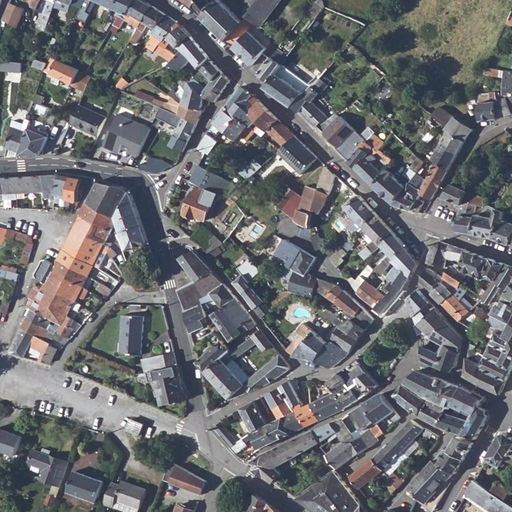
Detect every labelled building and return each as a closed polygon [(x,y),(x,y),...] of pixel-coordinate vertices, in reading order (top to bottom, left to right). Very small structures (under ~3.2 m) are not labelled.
[(29,0),(31,6),(36,9),(40,0),(29,0)] [(40,0),(36,9),(36,10),(34,16),(41,19),(40,22),(38,27),(46,30),(55,6),(56,2),(56,0),(40,0)] [(60,0),(60,3),(56,2),(55,6),(68,10),(71,3),(62,0),(60,0)] [(92,0),(85,0),(82,8),(77,19),(86,22),(91,13),(87,11),(93,0),(92,0)] [(95,0),(116,9),(120,0),(95,0)] [(120,0),(116,9),(119,10),(128,15),(135,0),(120,0)] [(135,0),(128,15),(126,19),(139,26),(143,20),(144,21),(154,6),(143,0),(135,0)] [(209,0),(197,0),(194,7),(204,17),(214,5),(209,0)] [(204,17),(228,40),(232,35),(243,20),(223,0),(218,0),(214,5),(204,17)] [(247,0),(251,3),(250,5),(247,6),(243,11),(248,14),(257,0),(247,0)] [(261,24),(279,0),(257,0),(248,14),(256,21),(261,24)] [(9,3),(2,20),(17,25),(23,8),(9,3)] [(139,26),(131,40),(135,43),(145,28),(153,34),(167,14),(154,6),(144,21),(143,20),(139,26)] [(100,18),(105,21),(110,12),(104,9),(100,18)] [(110,12),(105,21),(108,22),(107,25),(110,26),(116,15),(110,12)] [(167,14),(153,34),(154,34),(156,36),(148,47),(154,51),(155,50),(160,44),(163,41),(179,22),(167,14)] [(251,65),(267,47),(249,29),(256,21),(248,14),(243,20),(232,35),(228,40),(234,46),(233,47),(251,65)] [(163,41),(160,44),(165,48),(172,39),(179,46),(192,34),(179,22),(163,41)] [(177,55),(170,63),(179,71),(192,59),(199,67),(210,57),(200,45),(200,43),(192,35),(181,49),(182,50),(179,53),(177,55)] [(56,41),(54,48),(60,50),(64,41),(57,38),(56,41)] [(165,48),(160,44),(155,50),(169,59),(172,56),(174,57),(176,54),(175,53),(165,48)] [(290,51),(295,55),(299,51),(297,49),(298,47),(295,45),(290,51)] [(259,72),(269,79),(287,56),(284,53),(284,52),(279,47),(259,72)] [(269,79),(264,86),(292,106),(293,105),(304,93),(306,94),(318,78),(311,72),(298,88),(284,78),(291,69),(294,72),(301,64),(288,54),(287,56),(269,79)] [(69,65),(52,57),(46,71),(73,83),(72,84),(85,91),(92,76),(69,65)] [(21,62),(1,60),(1,64),(1,70),(20,71),(21,62)] [(213,60),(203,69),(213,79),(211,82),(223,91),(231,80),(213,60)] [(203,69),(199,72),(211,82),(213,79),(203,69)] [(192,72),(186,77),(189,81),(194,77),(195,76),(192,72)] [(173,89),(169,94),(172,96),(183,104),(202,110),(205,97),(189,81),(186,77),(181,73),(175,78),(186,90),(184,99),(178,95),(179,93),(173,89)] [(378,81),(380,84),(387,78),(385,75),(378,81)] [(194,77),(189,81),(205,97),(211,99),(216,101),(223,91),(211,82),(206,89),(194,77)] [(293,105),(316,126),(328,118),(312,101),(318,93),(319,94),(328,84),(319,77),(318,78),(306,94),(304,93),(293,105)] [(121,90),(126,85),(121,81),(116,87),(121,90)] [(226,106),(238,116),(248,123),(254,117),(250,113),(260,101),(253,94),(250,93),(240,86),(226,106)] [(135,96),(153,103),(161,106),(186,115),(199,122),(204,111),(202,110),(183,104),(172,96),(169,103),(166,102),(166,103),(154,98),(154,97),(137,90),(135,96)] [(36,93),(33,100),(43,104),(45,97),(36,93)] [(479,102),(480,120),(498,117),(497,100),(497,94),(480,96),(479,102)] [(497,100),(498,117),(511,112),(511,99),(510,95),(497,100)] [(352,102),(361,110),(365,106),(358,99),(352,102)] [(250,113),(254,117),(261,123),(268,130),(262,135),(280,151),(296,135),(260,101),(250,113)] [(75,112),(70,123),(98,135),(106,118),(78,105),(75,112)] [(209,131),(217,137),(223,128),(226,131),(238,116),(226,106),(218,117),(209,131)] [(427,121),(431,124),(440,131),(445,124),(448,126),(446,129),(449,132),(436,154),(432,150),(428,156),(429,156),(441,165),(449,170),(467,138),(474,128),(456,116),(439,106),(427,121)] [(114,130),(111,128),(103,145),(119,152),(123,143),(131,147),(129,152),(138,157),(151,128),(118,113),(112,124),(116,126),(114,130)] [(337,147),(350,160),(365,140),(348,123),(344,119),(346,116),(343,113),(340,115),(338,113),(320,127),(338,144),(337,147)] [(186,115),(171,144),(184,151),(199,122),(186,115)] [(226,131),(237,140),(249,125),(248,123),(238,116),(226,131)] [(12,126),(5,157),(20,156),(28,128),(31,121),(27,119),(25,123),(23,128),(25,128),(24,130),(12,126)] [(13,120),(12,126),(24,130),(25,128),(23,128),(25,123),(13,120)] [(255,129),(262,135),(268,130),(261,123),(255,129)] [(28,128),(20,156),(40,155),(49,136),(28,128)] [(255,129),(254,130),(250,135),(256,141),(261,135),(262,135),(255,129)] [(382,148),(384,150),(387,146),(389,148),(398,137),(394,133),(383,146),(382,148)] [(203,141),(213,148),(218,141),(207,134),(203,141)] [(280,151),(302,173),(318,157),(296,135),(280,151)] [(350,160),(357,167),(368,154),(374,146),(367,142),(365,140),(350,160)] [(397,155),(410,166),(418,172),(426,161),(410,148),(405,144),(397,155)] [(368,154),(370,156),(373,153),(377,148),(374,146),(368,154)] [(384,150),(393,159),(394,157),(389,148),(387,146),(384,150)] [(359,169),(376,186),(382,177),(389,169),(390,167),(387,165),(393,159),(384,150),(382,148),(380,150),(377,148),(373,153),(381,159),(377,164),(370,159),(368,163),(366,162),(359,169)] [(395,203),(410,209),(419,197),(423,191),(441,165),(429,156),(426,161),(418,172),(408,186),(395,203)] [(149,165),(148,171),(159,173),(173,165),(161,159),(150,157),(149,165)] [(243,173),(246,175),(259,164),(254,160),(243,173)] [(484,206),(487,206),(488,205),(492,207),(509,182),(511,184),(511,162),(490,195),(487,199),(484,206)] [(190,181),(197,183),(217,192),(223,194),(230,181),(198,165),(190,180),(190,181)] [(317,188),(318,188),(329,193),(333,182),(336,175),(327,165),(317,188)] [(423,191),(433,198),(449,170),(441,165),(423,191)] [(400,179),(408,186),(418,172),(410,166),(400,179)] [(376,186),(395,203),(408,186),(400,179),(389,169),(382,177),(376,186)] [(55,174),(43,175),(44,191),(45,198),(52,198),(51,206),(55,207),(56,197),(59,175),(55,174)] [(43,175),(17,176),(18,193),(44,191),(43,175)] [(59,175),(56,197),(62,198),(61,204),(65,205),(71,177),(59,175)] [(333,182),(344,188),(347,185),(336,175),(333,182)] [(17,176),(2,177),(4,198),(18,197),(18,193),(17,176)] [(65,205),(65,208),(70,209),(71,200),(78,202),(82,179),(71,177),(65,205)] [(98,182),(87,203),(102,211),(115,218),(116,221),(131,193),(124,187),(98,182)] [(197,183),(184,213),(197,218),(197,217),(206,221),(217,194),(217,192),(197,183)] [(443,196),(456,201),(454,207),(461,209),(459,213),(461,214),(467,215),(471,202),(477,204),(479,204),(484,206),(487,199),(490,195),(485,193),(483,197),(451,183),(443,196)] [(273,201),(285,209),(298,194),(288,184),(273,201)] [(296,218),(301,221),(311,227),(312,209),(318,188),(317,188),(307,184),(303,198),(296,218)] [(312,209),(319,213),(329,193),(318,188),(312,209)] [(229,196),(230,198),(234,200),(239,195),(235,191),(229,196)] [(131,193),(116,221),(120,231),(142,224),(131,193)] [(285,209),(296,218),(303,198),(298,194),(285,209)] [(358,220),(363,225),(376,212),(360,194),(349,204),(347,202),(345,204),(358,220)] [(410,209),(420,212),(425,201),(419,197),(410,209)] [(230,198),(227,202),(232,206),(232,208),(234,210),(243,218),(246,214),(239,207),(234,200),(230,198)] [(458,231),(473,233),(477,216),(473,216),(476,207),(477,204),(471,202),(467,215),(461,214),(458,231)] [(87,203),(81,215),(96,223),(102,211),(87,203)] [(163,212),(170,218),(175,210),(167,206),(163,212)] [(473,233),(494,237),(503,215),(505,209),(497,208),(494,217),(481,214),(478,214),(477,216),(473,233)] [(503,215),(511,218),(511,213),(511,210),(508,209),(505,209),(503,215)] [(96,223),(87,241),(102,248),(105,244),(116,221),(115,218),(102,211),(96,223)] [(363,225),(375,238),(367,245),(373,252),(381,244),(394,231),(376,212),(363,225)] [(81,215),(67,242),(82,250),(87,241),(96,223),(81,215)] [(494,237),(494,238),(510,244),(511,238),(511,218),(503,215),(494,237)] [(300,231),(312,238),(311,227),(301,221),(300,231)] [(142,224),(120,231),(120,232),(122,237),(126,250),(149,243),(142,224)] [(0,237),(6,239),(6,236),(9,229),(9,228),(0,225),(0,237)] [(193,237),(203,245),(210,253),(210,252),(219,246),(222,243),(221,242),(217,236),(203,225),(193,237)] [(9,229),(6,236),(15,239),(17,232),(9,229)] [(407,246),(394,231),(381,244),(390,254),(374,269),(375,270),(383,274),(393,261),(407,246)] [(17,232),(15,239),(24,241),(26,234),(17,232)] [(26,234),(24,241),(27,243),(33,244),(31,236),(26,234)] [(312,238),(317,250),(324,247),(320,235),(312,238)] [(325,253),(330,257),(341,247),(348,239),(343,235),(326,251),(325,253)] [(289,266),(296,270),(306,275),(308,271),(314,261),(317,257),(303,249),(287,240),(277,258),(289,266)] [(67,242),(64,249),(94,264),(99,267),(108,252),(102,248),(87,241),(82,250),(67,242)] [(429,261),(445,267),(447,260),(448,257),(457,260),(456,258),(458,251),(449,249),(450,244),(442,241),(435,243),(430,256),(429,261)] [(27,243),(25,251),(31,252),(33,244),(27,243)] [(105,244),(102,248),(108,252),(112,257),(117,254),(111,247),(105,244)] [(450,244),(449,249),(458,251),(456,258),(463,261),(467,250),(450,244)] [(219,246),(210,252),(214,257),(223,250),(219,246)] [(387,277),(394,281),(404,287),(411,276),(413,273),(418,262),(407,246),(393,261),(397,265),(387,277)] [(330,257),(337,267),(344,260),(342,257),(346,252),(341,247),(330,257)] [(30,255),(24,254),(25,251),(18,249),(11,250),(9,258),(27,264),(30,255)] [(64,249),(58,259),(88,275),(94,264),(64,249)] [(198,280),(215,271),(195,249),(181,258),(198,280)] [(462,267),(463,268),(462,271),(466,273),(468,271),(479,275),(480,276),(486,278),(487,276),(490,258),(467,250),(463,261),(462,267)] [(244,274),(236,281),(256,309),(266,301),(249,282),(262,270),(251,257),(239,267),(244,274)] [(447,260),(462,267),(463,261),(456,258),(457,260),(448,257),(447,260)] [(487,276),(496,279),(505,263),(490,258),(487,276)] [(55,264),(53,270),(57,272),(63,275),(83,285),(88,275),(58,259),(55,264)] [(36,277),(42,281),(46,283),(50,276),(53,270),(55,264),(47,260),(43,261),(35,274),(36,277)] [(123,273),(115,261),(109,265),(118,277),(123,273)] [(484,297),(496,304),(497,304),(499,305),(511,284),(511,265),(505,263),(496,279),(490,287),(484,297)] [(94,264),(88,275),(98,281),(111,289),(113,290),(120,281),(99,267),(94,264)] [(442,275),(444,277),(447,279),(458,287),(460,287),(461,284),(465,279),(468,274),(466,273),(462,271),(452,264),(442,275)] [(290,290),(314,298),(319,278),(308,271),(306,275),(296,270),(289,266),(289,267),(285,266),(282,277),(284,277),(293,280),(290,289),(290,290)] [(427,266),(420,282),(427,287),(433,292),(441,282),(444,277),(442,275),(434,270),(432,269),(427,266)] [(138,271),(130,274),(136,291),(144,289),(138,271)] [(184,303),(200,296),(201,297),(211,291),(225,283),(215,271),(198,280),(181,288),(181,290),(182,295),(184,303)] [(0,275),(0,289),(4,291),(3,299),(4,299),(11,301),(12,301),(17,281),(0,275)] [(63,275),(59,281),(64,284),(60,291),(75,299),(78,295),(84,298),(88,289),(83,285),(63,275)] [(352,286),(357,292),(367,279),(361,275),(355,282),(352,286)] [(461,284),(467,290),(469,289),(478,294),(485,285),(481,284),(482,282),(480,276),(479,275),(476,283),(476,285),(475,287),(471,285),(470,283),(465,279),(461,284)] [(44,286),(43,288),(46,290),(45,292),(51,295),(53,292),(55,288),(60,291),(64,284),(59,281),(54,278),(50,276),(46,283),(44,286)] [(346,279),(352,286),(355,282),(349,276),(346,279)] [(293,280),(284,277),(283,283),(288,288),(290,289),(293,280)] [(357,292),(376,307),(383,298),(384,299),(392,290),(389,286),(394,281),(387,277),(383,282),(384,284),(378,289),(369,281),(367,279),(357,292)] [(314,298),(314,300),(317,301),(319,292),(322,293),(336,302),(345,289),(341,285),(319,278),(314,298)] [(111,289),(98,281),(97,283),(99,285),(98,289),(108,295),(111,289)] [(376,307),(382,313),(388,306),(404,287),(394,281),(389,286),(392,290),(384,299),(383,298),(376,307)] [(433,292),(442,302),(452,292),(444,284),(441,282),(433,292)] [(211,291),(219,301),(223,306),(237,297),(225,283),(211,291)] [(453,293),(460,300),(467,290),(461,284),(460,287),(458,287),(453,293)] [(490,313),(493,314),(509,322),(511,317),(511,314),(511,284),(499,305),(497,304),(490,313)] [(478,294),(484,297),(490,287),(485,285),(478,294)] [(30,298),(36,301),(42,290),(36,286),(30,298)] [(36,301),(33,308),(47,316),(52,306),(58,295),(53,292),(51,295),(45,292),(46,290),(43,288),(42,290),(36,301)] [(58,295),(52,306),(68,314),(72,306),(75,299),(60,291),(55,288),(53,292),(58,295)] [(417,323),(427,314),(423,309),(431,301),(418,288),(409,298),(417,323)] [(336,302),(350,311),(353,313),(351,317),(354,319),(363,307),(345,289),(336,302)] [(201,297),(204,303),(206,309),(219,301),(211,291),(201,297)] [(267,303),(273,309),(292,294),(291,293),(287,291),(284,291),(267,303)] [(442,302),(459,320),(472,308),(469,305),(467,307),(460,300),(453,293),(452,292),(442,302)] [(184,303),(186,311),(204,303),(201,297),(200,296),(184,303)] [(213,313),(225,331),(232,340),(250,328),(251,328),(258,324),(237,297),(223,306),(213,313)] [(11,301),(4,299),(2,306),(9,308),(11,301)] [(75,299),(72,306),(78,309),(81,303),(75,299)] [(256,309),(262,317),(273,309),(267,303),(266,301),(256,309)] [(423,309),(427,314),(436,307),(431,301),(423,309)] [(131,303),(131,313),(147,314),(147,304),(131,303)] [(186,311),(191,332),(205,326),(203,318),(208,315),(206,309),(204,303),(186,311)] [(319,311),(333,320),(334,321),(337,317),(331,313),(331,312),(322,305),(319,311)] [(52,306),(47,316),(53,320),(62,324),(60,329),(59,331),(69,338),(70,336),(71,335),(70,334),(73,329),(74,330),(76,327),(71,325),(74,319),(68,314),(52,306)] [(354,319),(367,328),(374,318),(363,307),(354,319)] [(417,323),(425,330),(424,332),(430,340),(446,318),(436,307),(427,314),(417,323)] [(33,308),(27,318),(48,330),(51,324),(53,320),(47,316),(33,308)] [(121,352),(141,354),(144,316),(124,314),(121,352)] [(493,314),(489,322),(506,330),(504,334),(511,338),(511,323),(509,322),(493,314)] [(334,321),(341,325),(359,337),(367,328),(354,319),(351,317),(351,318),(348,323),(341,318),(340,319),(337,317),(334,321)] [(27,318),(22,328),(44,339),(47,334),(53,337),(55,333),(48,330),(27,318)] [(430,340),(431,341),(442,345),(443,343),(446,345),(460,351),(465,336),(446,318),(430,340)] [(301,334),(287,349),(288,350),(295,355),(297,355),(312,358),(316,360),(328,342),(311,326),(310,327),(308,326),(304,322),(297,330),(301,334)] [(51,324),(48,330),(55,333),(59,331),(60,329),(51,324)] [(328,327),(325,332),(326,335),(331,338),(333,340),(350,351),(354,344),(359,337),(341,325),(336,332),(328,327)] [(44,339),(22,328),(11,350),(12,352),(26,357),(33,345),(44,352),(40,361),(43,363),(44,360),(45,358),(52,346),(52,344),(52,343),(44,339)] [(253,335),(258,341),(264,349),(269,346),(271,348),(274,345),(262,329),(253,335)] [(55,333),(53,337),(65,343),(69,338),(59,331),(55,333)] [(198,362),(206,371),(231,349),(225,342),(217,331),(208,337),(215,346),(198,362)] [(492,342),(509,350),(511,342),(511,338),(504,334),(497,331),(492,342)] [(422,344),(427,346),(431,341),(430,340),(424,332),(422,344)] [(246,340),(251,346),(258,341),(253,335),(246,340)] [(206,371),(231,399),(268,383),(291,368),(291,366),(281,353),(250,378),(248,375),(242,380),(228,363),(251,346),(246,340),(235,347),(232,349),(231,349),(206,371)] [(330,344),(345,357),(350,351),(333,340),(330,344)] [(469,347),(478,351),(480,347),(481,345),(471,340),(469,347)] [(316,360),(330,367),(335,364),(345,357),(330,344),(328,342),(316,360)] [(487,354),(511,367),(511,342),(509,350),(492,342),(487,354)] [(422,344),(422,359),(427,361),(436,365),(439,359),(441,353),(427,346),(422,344)] [(436,365),(439,367),(452,370),(456,365),(460,351),(446,345),(441,353),(439,359),(436,365)] [(45,358),(44,360),(51,363),(58,349),(53,347),(52,346),(45,358)] [(468,356),(475,359),(477,353),(478,351),(469,347),(468,356)] [(151,356),(154,370),(162,367),(178,364),(175,350),(151,356)] [(482,365),(507,379),(511,367),(487,354),(485,357),(483,362),(482,365)] [(468,356),(466,374),(484,385),(500,392),(507,379),(482,365),(483,362),(475,359),(468,356)] [(340,372),(352,387),(353,386),(358,382),(368,392),(380,383),(358,357),(340,372)] [(162,367),(164,378),(180,374),(178,364),(162,367)] [(151,370),(154,381),(164,378),(162,367),(154,370),(151,370)] [(406,381),(427,396),(436,375),(417,369),(406,381)] [(329,382),(337,391),(341,396),(352,387),(340,372),(330,381),(329,382)] [(154,381),(157,394),(160,394),(162,404),(169,403),(171,403),(173,403),(178,402),(181,401),(182,400),(179,390),(183,389),(180,374),(164,378),(154,381)] [(427,396),(431,398),(441,402),(450,381),(436,375),(427,396)] [(290,380),(302,401),(296,405),(307,426),(321,419),(312,404),(310,384),(309,380),(293,379),(290,380)] [(280,386),(293,406),(296,405),(302,401),(290,380),(280,386)] [(441,402),(449,405),(446,411),(445,412),(454,415),(457,409),(457,407),(454,405),(463,386),(450,381),(441,402)] [(321,389),(321,399),(337,391),(329,382),(321,389)] [(353,386),(361,397),(368,392),(358,382),(353,386)] [(394,395),(407,406),(414,391),(404,383),(394,395)] [(267,394),(281,417),(286,415),(296,410),(293,406),(280,386),(267,394)] [(341,396),(347,406),(361,397),(353,386),(352,387),(341,396)] [(454,405),(457,407),(460,408),(464,410),(461,417),(466,418),(469,412),(473,415),(479,405),(480,405),(486,396),(463,386),(454,405)] [(312,404),(321,419),(347,406),(341,396),(337,391),(321,399),(312,404)] [(366,402),(371,409),(377,419),(379,422),(389,414),(396,421),(400,417),(382,391),(366,402)] [(407,406),(420,415),(427,400),(414,391),(407,406)] [(242,407),(254,431),(255,431),(274,421),(263,397),(262,396),(242,407)] [(351,412),(363,429),(364,428),(377,419),(371,409),(366,402),(351,412)] [(422,416),(431,420),(437,408),(428,403),(422,416)] [(286,415),(290,425),(293,432),(307,426),(296,405),(293,406),(296,410),(286,415)] [(463,434),(476,438),(489,416),(487,409),(480,405),(479,405),(473,415),(471,419),(463,434)] [(431,420),(439,424),(445,412),(437,408),(431,420)] [(454,415),(461,417),(464,410),(460,408),(459,410),(457,409),(454,415)] [(439,424),(445,427),(463,434),(471,419),(466,418),(461,417),(454,415),(445,412),(439,424)] [(249,434),(252,437),(256,435),(257,437),(260,442),(258,443),(259,445),(260,444),(262,448),(293,432),(290,425),(286,415),(281,417),(274,421),(255,431),(254,431),(249,434)] [(342,420),(355,440),(363,435),(361,431),(355,423),(350,415),(342,420)] [(332,421),(338,431),(339,434),(344,442),(346,446),(355,440),(342,420),(340,421),(339,418),(332,421)] [(402,428),(414,439),(415,438),(420,432),(434,440),(438,440),(439,435),(428,428),(422,426),(412,418),(402,428)] [(128,429),(140,434),(145,424),(133,419),(128,429)] [(221,421),(214,427),(231,447),(239,441),(221,421)] [(315,430),(321,442),(325,439),(338,431),(332,421),(315,430)] [(327,454),(338,468),(349,460),(357,455),(372,444),(378,439),(371,428),(366,431),(364,428),(363,429),(361,431),(363,435),(355,440),(346,446),(344,442),(336,448),(331,451),(327,454)] [(392,438),(403,450),(414,439),(402,428),(392,438)] [(0,450),(16,456),(23,437),(0,429),(0,450)] [(276,448),(286,461),(321,442),(315,430),(276,448)] [(488,457),(501,465),(503,466),(508,459),(511,453),(511,436),(507,433),(501,434),(488,457)] [(443,448),(465,458),(474,442),(458,435),(450,446),(447,444),(443,448)] [(231,447),(237,453),(248,445),(245,441),(242,438),(239,441),(231,447)] [(373,458),(387,472),(398,488),(404,481),(394,471),(409,455),(406,453),(403,450),(392,438),(373,458)] [(321,446),(326,452),(327,454),(331,451),(325,443),(322,445),(321,446)] [(274,481),(282,472),(278,466),(286,461),(276,448),(265,453),(254,462),(256,469),(274,481)] [(433,460),(456,473),(465,458),(443,448),(433,460)] [(55,485),(57,478),(60,469),(64,461),(51,456),(50,457),(36,452),(30,467),(32,467),(34,465),(44,469),(43,473),(45,474),(43,481),(55,485)] [(485,461),(498,469),(501,465),(488,457),(485,461)] [(362,466),(372,479),(379,474),(393,492),(398,488),(387,472),(373,458),(362,466)] [(409,487),(418,494),(435,508),(456,473),(433,460),(409,487)] [(60,469),(68,471),(71,464),(64,461),(60,469)] [(164,480),(203,492),(208,479),(171,461),(167,471),(164,480)] [(352,475),(369,498),(373,495),(371,493),(373,492),(366,483),(372,479),(362,466),(352,475)] [(297,498),(317,511),(368,511),(335,469),(319,482),(312,487),(308,490),(297,498)] [(69,491),(98,502),(105,481),(76,471),(69,491)] [(475,478),(506,499),(508,497),(511,490),(511,479),(505,475),(501,481),(497,483),(495,485),(479,473),(475,478)] [(55,485),(62,487),(64,481),(57,478),(55,485)] [(467,493),(485,506),(494,511),(511,511),(511,503),(510,502),(506,499),(475,478),(469,487),(469,490),(467,493)] [(105,504),(115,508),(118,501),(140,508),(147,490),(123,481),(121,486),(113,483),(105,504)] [(248,511),(267,511),(271,504),(260,498),(255,494),(248,511)] [(139,511),(140,508),(118,501),(115,508),(127,511),(139,511)]
